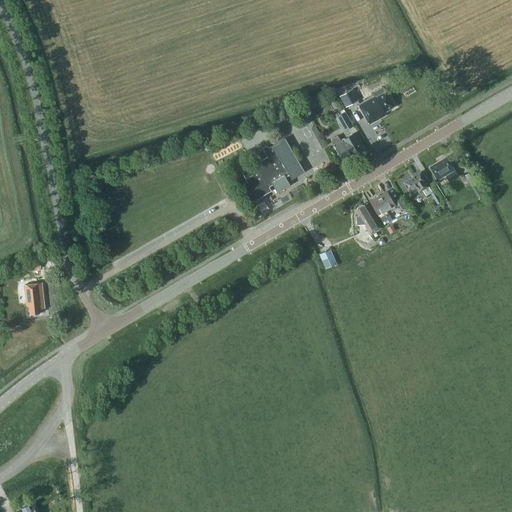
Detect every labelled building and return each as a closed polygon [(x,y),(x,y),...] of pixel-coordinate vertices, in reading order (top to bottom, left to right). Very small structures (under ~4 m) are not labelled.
[(357,105),(369,125),(386,115),(384,112),(394,107),(385,92),(382,87),(372,93),(373,95),(357,105)] [(358,99),(352,88),(339,96),(345,107),(358,99)] [(268,118),(270,122),(285,113),(283,110),(268,118)] [(336,116),(341,123),(344,121),(348,128),(353,125),(349,118),(345,111),(336,116)] [(333,145),(342,159),(352,153),(352,154),(353,154),(355,155),(356,155),(360,153),(359,152),(360,149),(352,134),(340,141),(337,136),(331,139),(331,142),(332,145),(333,145)] [(317,140),(322,148),(326,146),(321,137),(317,140)] [(271,183),(272,185),(277,193),(290,185),(284,175),(287,173),(291,179),(304,171),(284,138),(268,148),(266,145),(261,148),(267,157),(241,172),(247,182),(240,186),(248,199),(250,202),(270,191),(267,185),(271,183)] [(458,177),(447,157),(430,167),(438,180),(445,176),(449,182),(458,177)] [(465,176),(471,186),(479,181),(472,171),(465,176)] [(404,182),(411,195),(418,191),(419,193),(423,191),(426,197),(438,190),(434,182),(429,185),(422,172),(404,182)] [(371,202),(385,224),(392,219),(387,210),(394,205),(386,192),(371,202)] [(405,208),(400,199),(396,202),(401,211),(405,208)] [(358,225),(366,225),(366,226),(365,226),(370,235),(381,228),(368,204),(366,205),(363,205),(359,207),(357,210),(360,215),(357,217),(357,216),(356,216),(357,226),(358,226),(358,225)] [(389,233),(395,230),(392,225),(386,228),(389,233)] [(319,254),(326,269),(333,266),(326,251),(319,254)] [(39,259),(24,260),(25,269),(40,268),(39,259)] [(26,303),(29,303),(30,315),(39,314),(39,309),(45,309),(42,283),(23,285),(26,303)] [(41,511),(36,502),(16,511),(41,511)]
